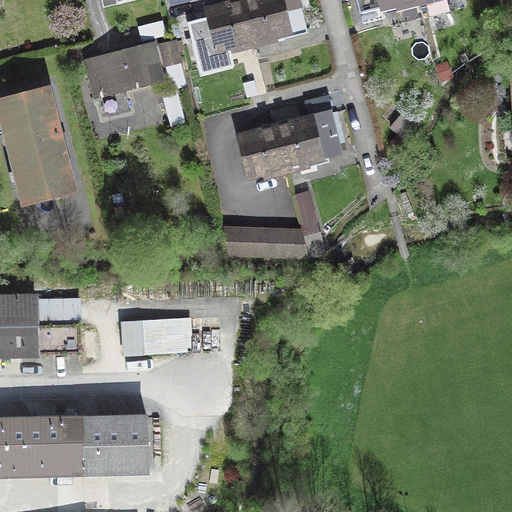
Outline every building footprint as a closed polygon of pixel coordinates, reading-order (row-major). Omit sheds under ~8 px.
[(245,0),(243,1),(253,40),(254,39),(288,31),(289,30),(281,0),(245,0)] [(281,0),(289,30),(288,31),(290,36),(306,32),(298,0),(281,0)] [(355,0),(359,13),(410,0),(355,0)] [(233,66),(228,47),(253,40),(243,1),(205,10),(207,17),(188,22),(201,74),(233,66)] [(180,61),(175,41),(161,45),(165,64),(180,61)] [(88,63),(96,94),(158,77),(151,47),(88,63)] [(0,110),(24,203),(73,190),(47,88),(0,100),(0,110)] [(393,127),(403,136),(416,122),(406,113),(393,127)] [(275,127),(285,166),(321,157),(319,149),(335,145),(327,114),(275,127)] [(248,175),(285,166),(275,127),(239,136),(248,175)] [(221,244),(301,247),(296,227),(295,222),(216,219),(221,244)] [(296,227),(301,247),(312,248),(318,243),(313,223),(296,227)] [(0,355),(81,353),(80,322),(36,324),(35,294),(0,295),(0,355)] [(207,304),(152,306),(152,341),(208,340),(207,304)] [(146,417),(84,418),(85,464),(85,471),(147,469),(146,417)] [(0,466),(85,464),(84,418),(0,420),(0,466)]
